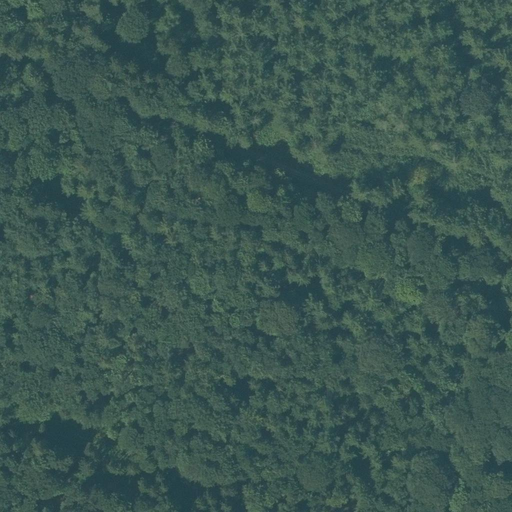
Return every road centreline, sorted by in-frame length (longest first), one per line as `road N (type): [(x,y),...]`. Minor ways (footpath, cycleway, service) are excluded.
road 1 (track): [(493,253),(0,52)]
road 2 (track): [(391,511),(493,253)]
